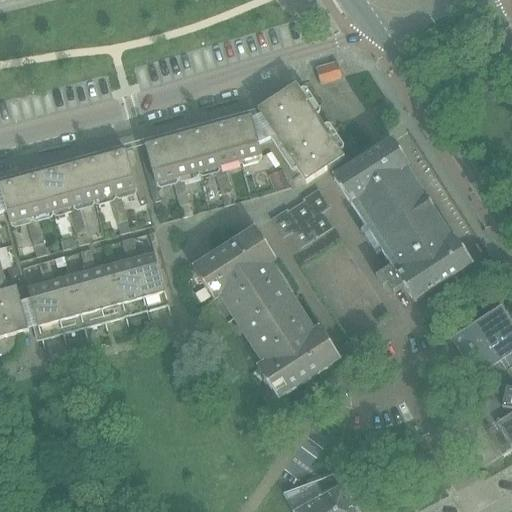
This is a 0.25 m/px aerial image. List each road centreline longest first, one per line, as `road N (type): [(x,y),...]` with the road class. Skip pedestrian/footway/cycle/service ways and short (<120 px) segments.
road 1 (residential): [(0,134),(377,33)]
road 2 (secondary): [(377,33),(511,241)]
road 3 (residential): [(416,396),(479,511)]
